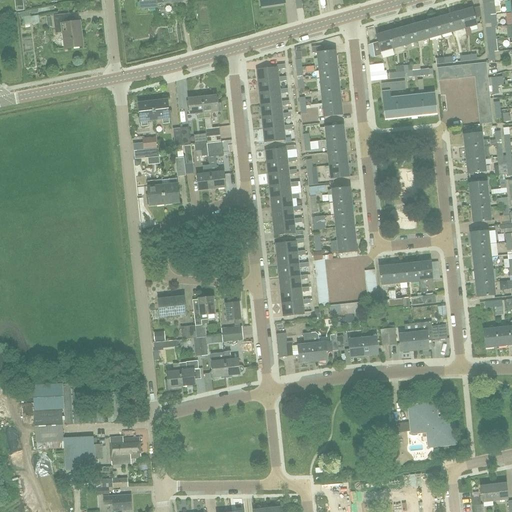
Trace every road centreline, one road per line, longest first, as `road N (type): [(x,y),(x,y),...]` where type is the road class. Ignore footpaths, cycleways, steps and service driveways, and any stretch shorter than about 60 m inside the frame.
road 1 (residential): [(155,418),(119,78)]
road 2 (residential): [(257,286),(162,271),(161,223),(246,185)]
road 3 (residential): [(268,392),(461,370)]
road 4 (residential): [(449,244),(376,251),(366,136)]
road 5 (residential): [(449,244),(440,138),(427,131),(366,136)]
road 6 (residential): [(246,185),(231,47)]
road 7 (unclassified): [(354,12),(231,47)]
road 8 (residential): [(461,370),(449,244)]
road 9 (residential): [(366,136),(354,12)]
road 10 (unclassified): [(0,101),(119,78)]
